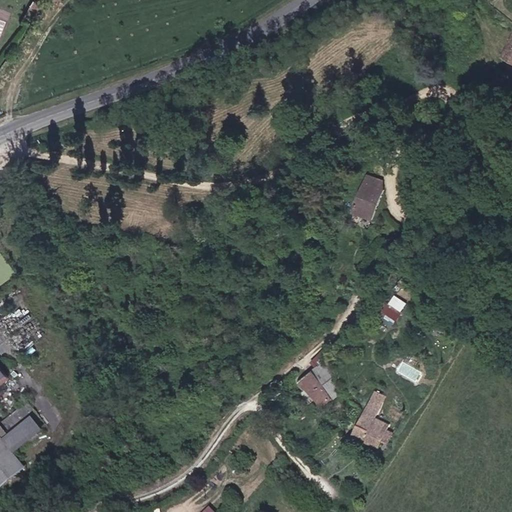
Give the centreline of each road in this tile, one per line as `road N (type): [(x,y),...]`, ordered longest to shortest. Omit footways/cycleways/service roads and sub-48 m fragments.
road 1 (unclassified): [(0,140),(175,187),(229,193),(275,172),(345,121),(458,90),(466,98),(394,164),(400,211),(423,212),(511,179)]
road 2 (track): [(108,511),(181,483),(236,413),(310,360),(382,257),(412,241)]
road 3 (secondary): [(0,137),(232,46),(304,0)]
